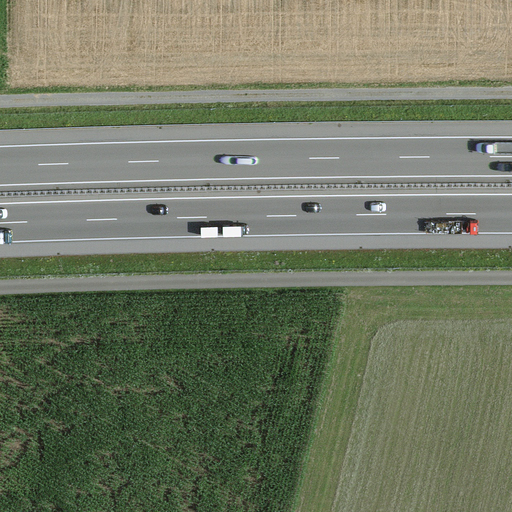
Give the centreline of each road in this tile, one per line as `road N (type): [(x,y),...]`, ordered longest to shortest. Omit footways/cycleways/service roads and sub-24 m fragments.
road 1 (motorway): [(0,229),(511,215)]
road 2 (unclassified): [(0,293),(511,283)]
road 3 (motorway): [(511,159),(0,168)]
road 4 (track): [(511,97),(0,101)]
